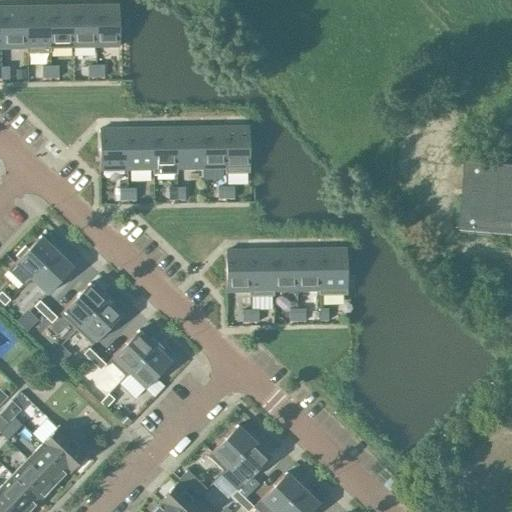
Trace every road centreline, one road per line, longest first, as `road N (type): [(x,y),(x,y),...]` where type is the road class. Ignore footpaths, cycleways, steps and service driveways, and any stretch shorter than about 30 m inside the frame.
road 1 (residential): [(236,366),(28,166)]
road 2 (residential): [(387,511),(236,366)]
road 3 (residential): [(95,511),(236,366)]
